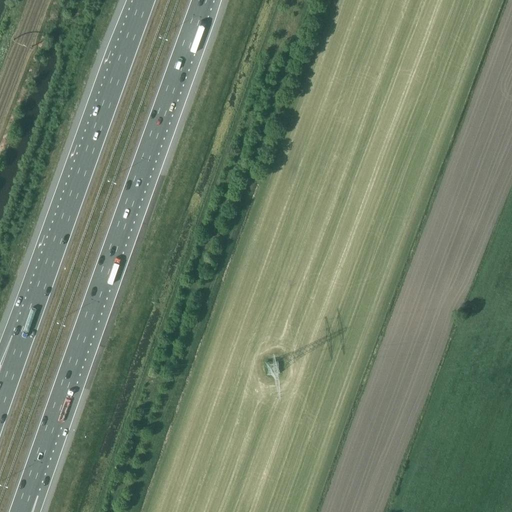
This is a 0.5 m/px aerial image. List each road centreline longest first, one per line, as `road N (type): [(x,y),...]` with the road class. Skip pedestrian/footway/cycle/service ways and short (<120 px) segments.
road 1 (track): [(128,511),(273,113),(304,0)]
road 2 (motorway): [(27,492),(203,0)]
road 3 (motorway): [(144,0),(23,338)]
